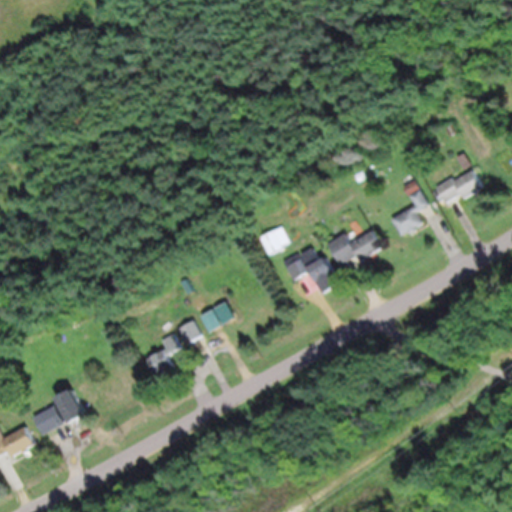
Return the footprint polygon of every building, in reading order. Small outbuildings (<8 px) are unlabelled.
[(470,153),(463,157),(469,168),(476,164),(470,153)] [(458,197),(451,201),(450,202),(440,186),(457,176),(459,180),(477,169),(487,186),(469,198),(466,193),(458,197)] [(412,194),(405,180),(417,173),(425,187),(412,194)] [(433,205),(426,209),(422,212),(428,222),(420,227),(421,228),(422,229),(416,232),(415,231),(415,230),(406,235),(397,218),(420,205),(414,194),(426,188),(435,204),(433,205)] [(284,248),(276,252),(273,254),(264,236),(284,226),(292,242),(287,244),(288,246),(284,248)] [(353,232),(334,243),(347,267),(366,256),(368,261),(388,250),(378,231),(358,241),(353,232)] [(322,283),(305,253),(317,246),(324,259),(330,256),(340,273),(322,283)] [(312,271),(297,279),(287,260),(291,258),(302,252),(312,271)] [(186,333),(183,327),(198,319),(206,334),(204,335),(191,342),(186,333)] [(56,329),(54,322),(61,320),(63,327),(56,329)] [(176,363),(179,367),(178,368),(177,368),(179,370),(169,376),(168,373),(167,374),(165,371),(161,374),(160,372),(151,358),(170,346),(165,339),(176,332),(180,337),(185,346),(171,355),(176,363)] [(47,383),(44,378),(51,374),(54,378),(47,383)] [(69,415),(59,397),(75,387),(88,411),(89,413),(83,417),(73,422),(72,420),(69,415)] [(64,420),(65,421),(47,430),(45,431),(37,415),(56,405),(64,420)] [(37,440),(38,443),(29,448),(30,450),(25,453),(24,450),(15,455),(13,453),(12,450),(0,456),(0,425),(6,437),(28,425),(37,440)]
